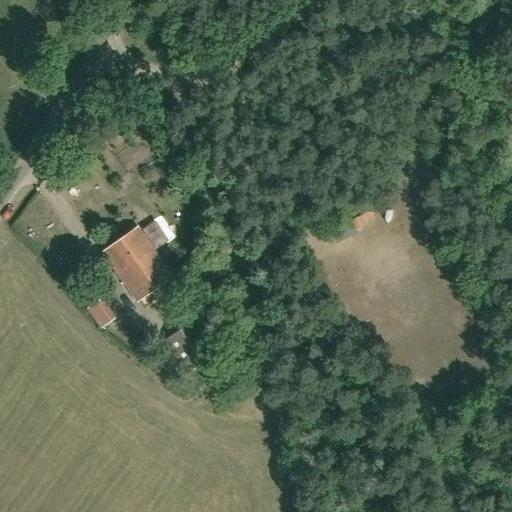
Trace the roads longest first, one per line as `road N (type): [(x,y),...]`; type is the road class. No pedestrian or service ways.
road 1 (unclassified): [(103,39),(185,68),(292,0)]
road 2 (unclassified): [(0,198),(103,39)]
